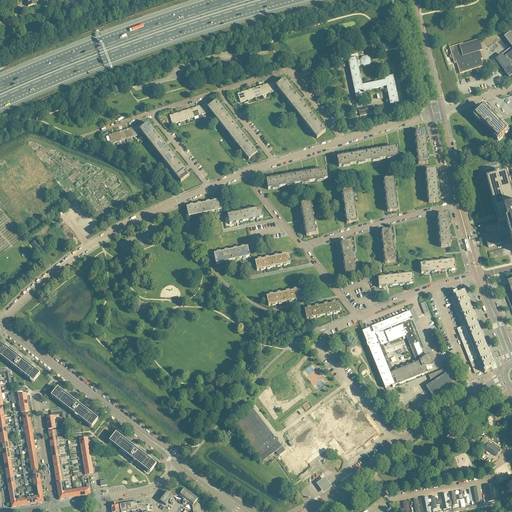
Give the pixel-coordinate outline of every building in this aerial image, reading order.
[(511,47),(503,54),(502,54),(503,55),(497,60),(500,63),(500,64),(501,66),(502,65),(505,69),(506,69),(504,71),(509,78),(511,75),(511,34),(511,33),(511,32),(504,37),(505,38),(505,37),(511,47)] [(483,59),(480,51),(482,50),(479,40),(463,45),(463,43),(461,44),(449,48),(451,54),(450,56),(451,58),(453,59),(454,63),(456,63),(457,64),(460,74),(483,66),(481,59),(483,59)] [(380,52),(398,48),(396,41),(375,46),(376,49),(379,48),(380,52)] [(398,101),(394,82),(393,76),(384,78),(385,81),(362,86),(358,65),(361,65),(364,66),(364,67),(365,66),(368,65),(368,66),(369,66),(369,65),(370,63),(371,63),(370,63),(370,62),(369,59),(370,59),(370,58),(369,58),(367,57),(366,56),(366,57),(362,58),(362,57),(360,60),(359,61),(357,61),(356,58),(348,60),(348,63),(349,67),(352,77),(352,80),(355,92),(355,94),(355,95),(356,98),(364,96),(364,94),(364,92),(363,91),(380,88),(381,89),(383,89),(384,89),(383,87),(386,86),(389,100),(390,105),(399,103),(398,101)] [(315,118),(309,111),(307,109),(305,106),(302,102),(300,100),(294,92),(289,85),(287,83),(284,79),(279,83),(275,86),(278,90),(279,91),(286,99),(293,108),(293,109),(296,112),(299,116),(299,117),(306,125),(313,134),(314,135),(317,139),(325,132),(323,128),(321,126),(315,119),(315,118)] [(278,90),(275,86),(279,83),(278,81),(274,82),(274,83),(271,84),(270,83),(267,85),(269,93),(276,91),(277,91),(278,90)] [(269,93),(267,85),(263,86),(259,87),(262,96),(264,95),(269,93)] [(262,96),(259,87),(256,88),(252,89),(252,90),(255,98),(256,97),(261,96),(262,96)] [(255,98),(252,90),(249,91),(249,90),(245,92),(248,100),(249,100),(254,98),(255,98)] [(248,100),(245,92),(242,93),(241,93),(237,94),(240,103),(242,102),(246,101),(248,100)] [(234,124),(232,122),(226,114),(221,107),(219,105),(216,101),(211,105),(207,108),(210,112),(211,113),(217,121),(225,130),(225,131),(228,134),(231,138),(231,139),(236,144),(238,147),(245,156),(246,157),(248,161),(257,154),(254,150),(253,148),(247,140),(241,133),(239,131),(236,127),(234,124)] [(210,112),(207,108),(211,105),(210,103),(206,104),(206,105),(203,106),(202,105),(199,106),(198,106),(199,107),(201,115),(208,113),(209,113),(210,112)] [(201,115),(199,107),(195,108),(195,107),(191,109),(194,118),(196,117),(201,115)] [(375,113),(373,107),(365,108),(362,109),(358,110),(358,111),(359,112),(360,117),(375,113)] [(499,140),(502,137),(505,134),(508,131),(505,129),(501,125),(499,123),(490,113),(487,110),(484,107),(481,110),(478,113),(475,115),(478,118),(482,122),(493,133),(496,137),(499,140)] [(194,118),(191,109),(188,110),(184,111),(187,120),(188,119),(193,118),(194,118)] [(187,120),(184,111),(181,113),(181,112),(177,113),(177,114),(179,122),(181,122),(186,120),(187,120)] [(179,122),(177,114),(174,115),(173,114),(169,116),(172,125),(173,125),(173,126),(178,124),(177,123),(179,123),(179,122)] [(179,162),(173,155),(171,153),(169,149),(166,146),(164,144),(158,136),(153,129),(151,127),(148,123),(143,127),(139,130),(142,134),(143,135),(150,143),(156,152),(157,153),(160,156),(162,159),(163,161),(170,169),(177,178),(178,179),(180,182),(189,175),(187,172),(185,170),(179,162)] [(142,134),(139,130),(143,127),(142,125),(138,126),(134,127),(130,128),(131,129),(133,137),(140,135),(142,134)] [(133,137),(131,129),(127,130),(127,129),(123,131),(126,140),(127,139),(133,137)] [(126,140),(123,131),(120,132),(116,133),(119,142),(120,141),(125,140),(126,140)] [(426,138),(425,131),(424,131),(422,131),(422,132),(420,132),(418,132),(415,132),(416,140),(416,148),(427,148),(426,141),(426,140),(426,138)] [(119,142),(116,133),(113,134),(108,135),(111,144),(113,144),(117,142),(119,142)] [(398,157),(397,153),(397,152),(397,150),(397,148),(396,147),(390,148),(389,148),(388,149),(381,150),(383,159),(390,158),(398,157)] [(427,154),(427,148),(416,148),(417,156),(418,165),(421,164),(422,164),(425,164),(427,164),(426,164),(428,164),(427,157),(427,156),(427,154)] [(383,159),(381,150),(375,151),(374,151),(373,151),(366,152),(368,162),(376,161),(383,159)] [(368,162),(366,152),(360,153),(359,153),(358,154),(352,155),(353,165),(361,163),(368,162)] [(353,165),(352,155),(345,156),(344,156),(343,156),(337,157),(337,159),(337,160),(337,163),(338,167),(346,166),(353,165)] [(327,179),(326,175),(326,173),(326,171),(326,169),(319,171),(318,171),(317,171),(311,172),(312,182),(320,181),(327,179)] [(437,186),(436,179),(436,178),(436,177),(436,170),(434,170),(432,170),(433,170),(430,170),(426,171),(426,179),(427,187),(437,186)] [(511,190),(511,185),(507,172),(502,173),(501,171),(495,172),(496,175),(487,177),(487,178),(486,178),(487,181),(497,216),(499,222),(499,223),(485,226),(487,234),(485,235),(488,247),(501,244),(499,238),(499,237),(506,235),(506,237),(509,236),(510,238),(511,245),(511,190)] [(312,182),(311,172),(304,173),(303,173),(302,174),(296,175),(297,185),(305,183),(312,182)] [(297,185),(296,175),(289,176),(288,176),(287,176),(281,177),(283,187),(290,186),(297,185)] [(283,187),(281,177),(275,178),(273,179),(272,179),(266,180),(266,181),(266,182),(266,183),(267,185),(267,186),(268,190),(275,189),(283,187)] [(395,192),(395,191),(394,187),(394,185),(394,183),(393,179),(386,179),(385,179),(385,180),(383,180),(384,187),(384,188),(385,189),(385,196),(395,195),(395,192)] [(437,193),(437,186),(427,187),(428,195),(428,203),(432,203),(433,203),(435,202),(435,203),(437,203),(437,202),(438,202),(438,195),(438,194),(437,193)] [(353,196),(352,194),(352,190),(345,191),(343,191),(342,191),(343,198),(343,199),(343,201),(344,207),(354,206),(354,203),(353,202),(353,198),(353,196)] [(396,203),(396,199),(396,198),(395,195),(385,196),(386,203),(386,204),(386,205),(387,212),(389,212),(390,212),(397,211),(397,206),(396,205),(396,203)] [(222,208),(220,201),(216,202),(215,202),(212,202),(209,203),(207,203),(203,204),(205,214),(212,212),(214,212),(215,212),(222,210),(222,209),(222,208)] [(311,208),(311,207),(310,202),(303,204),(302,204),(300,204),(301,211),(302,212),(302,213),(303,220),(313,218),(313,216),(312,214),(312,211),(311,208)] [(205,214),(203,204),(199,205),(198,205),(195,206),(192,206),(191,206),(186,207),(188,214),(188,215),(188,217),(196,216),(197,215),(198,215),(205,214)] [(355,214),(355,210),(354,209),(354,206),(344,207),(345,214),(345,215),(345,217),(346,224),(348,223),(348,224),(350,223),(356,222),(356,218),(355,216),(355,214)] [(263,216),(262,215),(261,208),(256,209),(255,209),(252,209),(249,210),(248,210),(244,211),(246,221),(253,220),(254,219),(255,219),(263,218),(263,216)] [(246,221),(244,211),(240,212),(239,212),(236,213),(233,213),(232,214),(227,215),(229,222),(228,222),(229,223),(229,224),(236,223),(238,223),(239,223),(246,221)] [(449,231),(449,224),(449,223),(449,221),(448,214),(446,215),(446,214),(445,214),(445,215),(442,215),(441,215),(438,215),(439,223),(439,231),(449,231)] [(316,234),(315,230),(315,229),(314,226),(314,222),(314,221),(313,218),(303,220),(304,227),(305,228),(305,229),(306,236),(307,236),(309,236),(316,234)] [(64,248),(76,238),(62,221),(50,231),(64,248)] [(392,236),(392,235),(391,230),(383,231),(381,231),(382,238),(382,239),(382,241),(383,247),(393,246),(393,243),(392,242),(392,238),(392,236)] [(450,238),(449,231),(439,231),(440,238),(440,240),(441,248),(444,247),(445,247),(448,247),(449,247),(451,247),(450,240),(450,239),(450,238)] [(42,247),(36,240),(31,244),(38,252),(42,247)] [(353,255),(352,254),(352,250),(352,247),(351,246),(351,242),(344,243),(344,242),(342,242),(342,243),(341,243),(342,250),(342,251),(342,252),(343,259),(353,258),(353,255)] [(395,262),(394,258),(394,257),(394,254),(393,250),(393,249),(393,246),(383,247),(384,254),(384,255),(384,257),(385,264),(386,263),(386,264),(388,264),(388,263),(395,262)] [(249,254),(247,247),(243,248),(242,248),(239,249),(236,249),(235,250),(230,251),(232,260),(236,260),(240,259),(241,258),(242,258),(249,257),(249,255),(249,254)] [(232,260),(230,251),(226,251),(225,252),(222,252),(219,253),(218,253),(214,254),(215,261),(215,262),(215,264),(223,262),(224,262),(225,262),(227,261),(232,260)] [(290,261),(288,254),(284,255),(283,255),(280,256),(277,257),(276,257),(271,258),(273,267),(281,266),(282,266),(283,266),(290,264),(290,262),(290,261)] [(273,267),(271,258),(267,258),(266,259),(263,259),(260,260),(259,260),(254,261),(256,268),(256,269),(256,271),(264,269),(265,269),(266,269),(273,267)] [(355,274),(355,269),(354,268),(354,266),(354,262),(353,260),(353,258),(343,259),(344,266),(344,267),(344,268),(345,275),(347,275),(348,275),(355,274)] [(455,267),(454,260),(450,260),(448,260),(445,261),(442,261),(441,261),(437,262),(438,272),(445,271),(447,271),(448,271),(455,270),(455,268),(455,267)] [(438,272),(437,262),(433,262),(432,262),(428,263),(426,263),(424,263),(420,264),(421,271),(420,271),(421,272),(421,274),(428,273),(430,273),(431,273),(438,272)] [(413,281),(412,274),(407,274),(406,274),(403,275),(400,275),(399,275),(395,276),(396,285),(403,285),(404,284),(405,284),(413,284),(413,282),(413,281)] [(396,285),(395,276),(391,276),(389,276),(386,276),(383,277),(382,277),(378,277),(379,284),(378,284),(379,286),(379,287),(386,286),(388,286),(396,285)] [(491,370),(497,368),(465,288),(459,290),(452,293),(453,296),(449,297),(461,327),(457,329),(475,374),(483,370),(484,373),(491,370)] [(301,296),(300,289),(295,290),(294,291),(291,291),(288,292),(287,292),(283,293),(285,303),(292,301),(293,301),(294,301),(302,299),(302,298),(302,297),(302,296),(301,296)] [(285,303),(283,293),(279,294),(278,294),(275,295),(272,295),(271,295),(266,296),(268,303),(267,303),(268,304),(268,306),(276,305),(277,304),(278,304),(285,303)] [(340,311),(340,309),(339,309),(338,303),(334,303),(332,304),(329,304),(327,305),(325,305),(321,306),(323,316),(330,314),(332,314),(340,312),(340,311)] [(323,316),(321,306),(317,307),(316,307),(313,308),(310,308),(309,309),(304,310),(306,317),(305,317),(306,318),(306,319),(314,318),(315,318),(316,317),(323,316)] [(397,385),(397,384),(398,384),(427,373),(425,367),(426,367),(432,366),(434,366),(434,365),(433,365),(429,354),(429,353),(427,355),(424,357),(423,355),(424,355),(423,353),(422,353),(421,349),(410,322),(409,322),(408,320),(412,319),(409,311),(409,312),(406,313),(404,313),(404,314),(375,326),(375,325),(371,327),(371,325),(368,326),(369,329),(362,332),(363,332),(367,343),(366,344),(368,347),(384,386),(385,388),(392,386),(392,388),(394,387),(394,386),(397,385)] [(6,361),(13,353),(0,343),(0,355),(6,361)] [(20,372),(26,364),(26,363),(13,353),(6,361),(7,361),(20,371),(20,372)] [(34,382),(40,374),(26,364),(20,372),(34,382),(33,382),(34,382)] [(457,382),(453,375),(450,366),(428,375),(431,383),(426,387),(433,398),(454,384),(457,382)] [(65,406),(71,398),(70,398),(57,388),(51,396),(65,406)] [(344,456),(374,435),(346,394),(316,415),(344,456)] [(415,404),(417,412),(423,411),(422,408),(429,406),(426,394),(423,395),(425,402),(419,403),(419,404),(415,404)] [(78,417),(84,409),(84,408),(84,409),(71,399),(71,398),(65,406),(64,407),(65,407),(78,417)] [(91,428),(98,419),(97,419),(84,409),(78,417),(91,427),(91,428)] [(286,451),(268,432),(259,448),(258,443),(261,439),(256,441),(257,445),(254,446),(259,464),(265,462),(268,465),(277,456),(298,478),(309,467),(302,460),(310,458),(305,455),(301,457),(300,455),(303,454),(300,452),(302,452),(320,434),(322,429),(325,428),(323,426),(322,427),(313,423),(291,445),(294,454),(293,455),(288,450),(286,451)] [(123,452),(129,444),(116,433),(109,441),(110,441),(123,452)] [(500,449),(489,442),(485,448),(484,447),(481,451),(483,452),(485,449),(495,456),(500,449)] [(136,462),(143,454),(142,454),(129,444),(129,443),(129,444),(123,452),(136,462)] [(150,473),(156,465),(156,464),(156,465),(143,454),(142,454),(143,454),(136,462),(136,463),(137,462),(150,473)] [(315,454),(307,461),(309,464),(317,457),(315,454)] [(324,476),(316,482),(324,493),(332,486),(324,476)] [(42,495),(41,486),(41,485),(41,484),(34,485),(34,486),(34,487),(35,487),(35,490),(38,490),(39,496),(42,495)] [(493,485),(484,486),(487,502),(496,500),(493,485)] [(479,487),(473,488),(476,503),(482,502),(479,487)] [(198,499),(193,496),(187,491),(185,489),(182,492),(178,488),(172,489),(169,493),(166,491),(159,500),(166,505),(168,502),(171,504),(173,505),(174,503),(173,502),(170,500),(173,497),(179,496),(183,498),(182,499),(184,500),(183,502),(182,504),(184,505),(185,504),(186,503),(185,502),(186,501),(189,504),(189,503),(192,506),(193,511),(200,511),(201,511),(200,510),(200,505),(196,502),(198,499)] [(455,492),(451,492),(453,505),(457,504),(457,500),(460,500),(459,495),(456,496),(455,492)] [(446,493),(440,494),(443,510),(449,508),(448,504),(450,504),(449,500),(447,501),(446,493)] [(511,502),(511,494),(505,495),(506,497),(503,497),(504,504),(511,502)] [(434,496),(431,497),(433,509),(437,509),(436,505),(440,505),(438,499),(435,499),(434,496)] [(427,497),(420,498),(423,511),(429,511),(429,509),(430,508),(430,505),(428,505),(427,497)] [(409,511),(408,501),(402,502),(403,509),(400,510),(400,511),(409,511)] [(118,511),(119,511),(118,504),(118,503),(116,503),(111,504),(112,509),(112,511),(118,511)]
